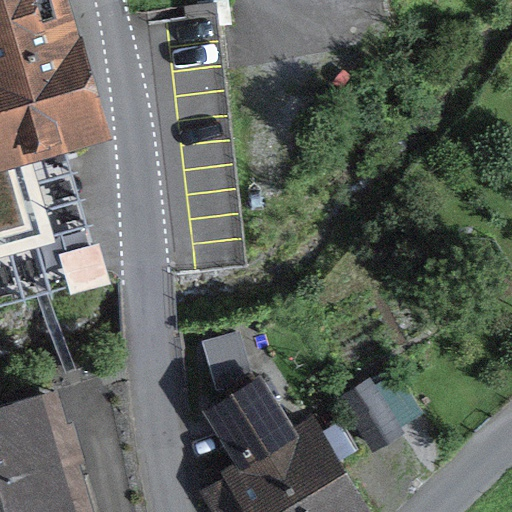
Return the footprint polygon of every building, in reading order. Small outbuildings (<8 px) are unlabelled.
[(70,0),(0,0),(0,170),(9,168),(113,134),(70,0)] [(0,170),(0,228),(24,222),(9,168),(0,170)] [(198,490),(210,511),(257,511),(342,459),(313,414),(294,426),(259,374),(253,378),(240,330),(202,340),(218,401),(205,409),(235,464),(222,471),(224,477),(198,490)] [(342,398),(372,451),(402,433),(371,380),(342,398)] [(94,511),(58,388),(0,404),(0,511),(94,511)] [(375,511),(342,459),(257,511),(375,511)]
